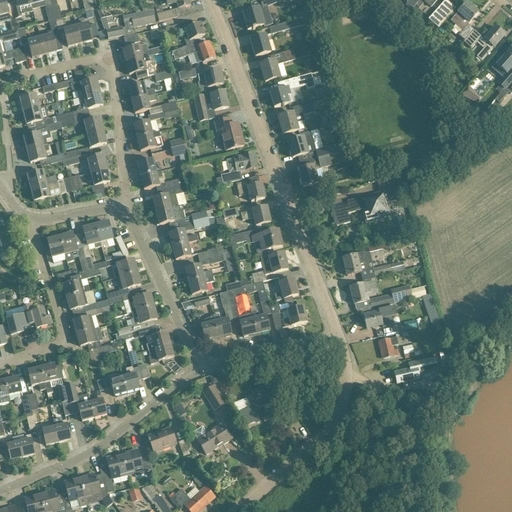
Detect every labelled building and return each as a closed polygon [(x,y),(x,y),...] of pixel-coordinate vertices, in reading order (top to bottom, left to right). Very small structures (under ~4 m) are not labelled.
[(16,24),(16,22),(12,7),(11,4),(6,6),(4,0),(0,0),(0,16),(8,15),(9,21),(12,32),(18,31),(16,24)] [(12,7),(16,22),(21,20),(20,15),(33,12),(31,6),(29,0),(16,0),(17,3),(11,4),(12,7)] [(82,0),(86,14),(92,12),(95,11),(92,0),(82,0)] [(190,7),(188,0),(160,0),(162,6),(177,3),(179,10),(190,7)] [(260,9),(243,14),(248,31),(253,30),(253,31),(255,30),(255,29),(264,26),(264,28),(272,26),(266,7),(280,2),(278,0),(260,0),(257,1),(260,9)] [(413,9),(421,0),(410,0),(407,4),(413,9)] [(438,0),(441,0),(445,3),(447,2),(447,0),(427,0),(425,3),(431,8),(438,0)] [(445,3),(429,21),(438,29),(456,10),(447,2),(445,3)] [(464,41),(473,30),(468,26),(478,14),(467,3),(450,22),(462,32),(460,35),(458,37),(464,41)] [(55,21),(61,20),(57,6),(51,8),(55,21)] [(46,9),(45,10),(49,23),(55,21),(51,8),(46,9)] [(157,15),(159,23),(161,22),(177,18),(175,10),(163,13),(161,14),(159,14),(157,15)] [(105,19),(100,20),(105,32),(106,32),(108,40),(124,37),(135,34),(134,29),(155,24),(153,14),(152,11),(143,13),(140,14),(136,15),(123,17),(125,29),(122,30),(122,28),(110,31),(108,25),(106,19),(106,18),(105,19)] [(57,31),(66,29),(63,19),(61,20),(55,21),(56,27),(56,28),(57,31)] [(272,36),(307,25),(305,19),(270,29),(272,36)] [(187,48),(196,44),(194,40),(205,36),(200,24),(185,30),(188,39),(184,41),(187,48)] [(80,45),(93,42),(88,25),(76,28),(80,45)] [(68,48),(80,45),(76,28),(64,31),(68,48)] [(488,44),(477,58),(482,62),(493,49),(504,36),(495,28),(484,40),(483,41),(488,44)] [(27,41),(24,29),(18,31),(20,38),(20,39),(21,42),(27,41)] [(464,41),(462,42),(471,50),(477,44),(482,38),(473,30),(464,41)] [(20,38),(18,31),(12,32),(12,33),(0,35),(0,42),(3,42),(3,44),(20,39),(20,38)] [(44,56),(62,51),(58,34),(40,39),(44,56)] [(135,34),(124,37),(124,39),(126,47),(140,43),(137,35),(135,36),(135,34)] [(255,58),(265,55),(271,53),(266,36),(250,41),(255,58)] [(32,59),(44,56),(40,39),(28,43),(30,50),(32,59)] [(0,55),(17,51),(16,50),(6,53),(3,44),(3,42),(0,42),(0,55)] [(216,59),(210,43),(197,48),(196,44),(187,48),(172,54),(172,53),(166,55),(168,61),(174,59),(175,62),(193,55),(197,64),(202,62),(203,64),(216,59)] [(511,45),(510,44),(496,60),(498,62),(491,69),(496,73),(501,67),(509,73),(511,69),(511,45)] [(148,52),(147,46),(140,48),(140,47),(123,51),(126,64),(151,57),(164,54),(163,48),(148,52)] [(265,83),(280,79),(276,67),(297,61),(296,57),(304,55),(302,48),(281,54),(283,59),(260,66),(265,83)] [(26,62),(23,49),(16,50),(17,51),(0,55),(0,68),(5,68),(4,62),(14,60),(15,65),(26,62)] [(152,61),(151,57),(126,64),(129,76),(136,74),(137,81),(148,78),(145,65),(153,63),(152,61)] [(180,82),(196,78),(195,70),(178,74),(180,82)] [(202,93),(209,92),(209,89),(223,85),(220,71),(204,74),(198,76),(199,83),(198,85),(200,92),(202,93)] [(511,72),(500,86),(504,90),(511,80),(511,72)] [(164,82),(171,80),(169,73),(156,76),(154,76),(156,84),(164,82)] [(312,75),(298,79),(288,81),(290,88),(270,93),(274,109),(282,107),(282,108),(284,107),(284,106),(297,103),(295,95),(294,90),(306,87),(307,91),(315,88),(312,75)] [(81,85),(78,83),(77,80),(56,85),(58,91),(71,88),(72,91),(76,93),(77,93),(79,99),(100,94),(96,81),(81,85)] [(500,95),(495,100),(495,101),(498,103),(499,102),(501,99),(508,92),(511,95),(511,94),(511,80),(504,90),(503,91),(500,95)] [(44,95),(54,92),(58,91),(56,85),(43,89),(44,95)] [(146,93),(144,85),(128,89),(132,101),(155,95),(154,91),(146,93)] [(228,109),(225,93),(211,96),(211,97),(204,98),(203,96),(194,98),(199,123),(209,121),(206,106),(212,104),(214,112),(228,109)] [(89,116),(88,110),(103,107),(100,94),(79,99),(81,106),(77,113),(63,116),(59,117),(60,123),(74,120),(86,117),(89,116)] [(157,103),(155,95),(132,101),(135,115),(151,111),(149,105),(157,103)] [(23,113),(39,109),(36,96),(20,100),(23,113)] [(162,114),(177,110),(175,103),(161,107),(162,114)] [(302,122),(305,122),(303,116),(315,113),(314,111),(312,103),(300,107),(301,112),(293,114),(279,118),(283,135),(293,133),(298,131),(296,124),(302,122)] [(44,108),(39,109),(23,113),(27,126),(36,123),(38,129),(47,126),(60,123),(59,117),(59,118),(48,120),(44,108)] [(179,117),(177,110),(162,114),(164,120),(164,121),(179,117)] [(328,127),(336,126),(334,118),(326,120),(328,127)] [(84,123),(87,136),(103,132),(100,119),(84,123)] [(74,120),(60,123),(62,129),(62,130),(75,126),(74,120)] [(134,126),(137,139),(157,134),(158,132),(156,124),(154,122),(154,121),(134,126)] [(229,127),(227,121),(215,124),(218,138),(222,137),(226,152),(244,147),(238,125),(229,127)] [(47,126),(38,129),(39,134),(24,138),(27,151),(47,146),(46,141),(51,140),(49,133),(47,126)] [(90,149),(97,147),(106,145),(103,132),(87,136),(90,149)] [(159,134),(157,134),(137,139),(140,153),(163,147),(159,134)] [(304,138),(298,140),(288,143),(292,159),(316,153),(318,160),(342,153),(343,153),(344,153),(341,145),(316,152),(314,145),(312,137),(304,139),(304,138)] [(171,151),(186,147),(184,141),(170,144),(171,151)] [(30,164),(40,162),(45,160),(44,154),(49,153),(47,146),(27,151),(30,164)] [(190,165),(188,155),(186,147),(171,151),(173,158),(179,157),(182,167),(190,165)] [(64,161),(90,155),(89,149),(76,152),(63,156),(64,161)] [(303,188),(313,186),(317,184),(318,184),(315,172),(321,170),(321,169),(335,165),(345,162),(343,153),(342,153),(318,160),(319,166),(299,171),(303,188)] [(217,187),(223,185),(242,181),(240,173),(258,169),(254,154),(233,158),(235,167),(230,175),(221,177),(221,178),(216,179),(217,187)] [(51,165),(64,161),(63,156),(49,159),(51,165)] [(91,174),(107,170),(103,157),(88,161),(91,174)] [(80,165),(78,158),(64,161),(66,168),(80,165)] [(147,162),(137,165),(141,177),(156,173),(153,161),(147,162)] [(94,187),(110,183),(107,170),(91,174),(94,187)] [(45,180),(43,173),(27,177),(31,189),(57,183),(57,182),(56,177),(45,180)] [(156,173),(141,177),(144,191),(158,187),(159,187),(158,179),(163,178),(161,173),(156,174),(156,173)] [(383,205),(410,198),(403,175),(377,182),(381,195),(365,199),(364,197),(348,202),(349,206),(331,210),(336,227),(350,223),(348,214),(364,210),(367,222),(381,219),(380,216),(384,215),(381,204),(383,203),(383,205)] [(73,192),(83,190),(79,176),(70,179),(73,192)] [(67,194),(73,192),(70,179),(63,180),(67,194)] [(184,179),(170,182),(172,189),(186,186),(184,179)] [(57,182),(57,183),(31,189),(34,202),(50,198),(48,192),(59,189),(61,195),(67,194),(63,180),(57,182)] [(250,188),(249,182),(237,184),(239,198),(249,196),(251,204),(257,202),(257,201),(265,200),(261,185),(250,188)] [(153,200),(151,201),(152,208),(155,207),(156,213),(178,207),(179,207),(176,196),(184,194),(188,193),(186,186),(172,189),(166,191),(168,196),(159,198),(153,200)] [(158,219),(155,219),(157,227),(159,226),(169,224),(181,221),(181,220),(183,219),(181,211),(184,210),(183,206),(179,207),(178,207),(156,213),(158,219)] [(271,224),(267,208),(252,212),(241,215),(242,222),(254,219),(256,227),(271,224)] [(225,220),(239,217),(237,209),(223,213),(225,220)] [(191,217),(193,223),(214,218),(212,211),(206,213),(191,217)] [(214,218),(193,223),(195,231),(210,227),(209,226),(215,225),(214,218)] [(101,247),(108,245),(107,242),(113,240),(108,223),(96,227),(101,247)] [(101,247),(96,227),(83,230),(88,247),(94,245),(95,249),(101,247)] [(172,249),(187,245),(198,242),(197,236),(186,238),(184,231),(169,235),(172,249)] [(282,248),(278,232),(253,238),(254,244),(255,243),(258,256),(257,257),(258,258),(260,257),(268,255),(267,251),(282,248)] [(251,241),(249,233),(236,237),(238,244),(251,241)] [(77,252),(73,235),(60,238),(67,264),(74,262),(71,254),(77,252)] [(125,257),(129,255),(120,237),(115,239),(121,253),(112,255),(113,257),(105,259),(106,263),(125,257)] [(67,264),(60,238),(48,242),(52,259),(65,255),(67,264)] [(176,261),(185,259),(191,258),(187,245),(172,249),(176,261)] [(83,250),(77,252),(80,262),(83,275),(85,274),(89,273),(86,260),(82,248),(83,250)] [(210,258),(224,255),(223,248),(208,252),(208,253),(198,255),(199,261),(210,258)] [(347,277),(357,275),(361,274),(361,272),(365,271),(373,269),(370,253),(361,255),(353,257),(343,260),(347,277)] [(226,262),(224,255),(210,258),(211,266),(226,262)] [(263,283),(267,282),(265,276),(288,271),(284,255),(269,259),(268,255),(260,257),(263,272),(251,275),(254,285),(263,283)] [(86,260),(89,273),(94,272),(93,267),(91,259),(86,260)] [(117,271),(113,272),(115,280),(116,279),(137,274),(133,261),(127,263),(116,266),(117,271)] [(404,271),(403,263),(373,270),(374,277),(404,271)] [(185,270),(189,283),(213,277),(212,272),(203,274),(201,266),(185,270)] [(58,282),(68,279),(70,279),(72,278),(70,272),(57,276),(58,282)] [(137,274),(116,279),(118,286),(121,285),(123,291),(131,289),(140,286),(137,274)] [(83,288),(79,276),(72,278),(70,279),(71,284),(64,286),(67,299),(83,295),(90,293),(88,287),(83,288)] [(192,296),(202,294),(208,292),(206,285),(215,283),(213,277),(189,283),(192,296)] [(293,302),(292,298),(298,296),(294,280),(279,284),(282,293),(274,295),(276,302),(284,300),(285,304),(293,302)] [(227,293),(242,290),(240,283),(226,286),(227,293)] [(242,288),(240,283),(242,290),(243,296),(244,296),(258,292),(265,291),(263,283),(254,285),(242,288)] [(350,289),(348,290),(349,295),(352,295),(353,300),(354,306),(355,306),(368,302),(367,296),(371,295),(368,284),(350,288),(350,289)] [(411,291),(410,287),(391,292),(392,296),(368,301),(371,310),(427,297),(424,288),(411,291)] [(243,296),(242,290),(227,293),(226,294),(230,308),(234,324),(240,323),(244,339),(256,335),(250,310),(245,312),(246,316),(239,317),(237,307),(236,299),(244,297),(244,296),(243,296)] [(262,307),(269,305),(265,291),(258,292),(262,307)] [(108,301),(121,297),(119,292),(107,296),(108,301)] [(136,299),(135,294),(121,298),(121,297),(108,301),(110,307),(122,303),(127,302),(131,314),(153,308),(150,296),(136,299)] [(226,294),(220,295),(223,310),(224,310),(230,308),(226,294)] [(83,295),(67,299),(71,311),(87,307),(83,295)] [(196,309),(210,306),(208,298),(194,302),(196,309)] [(97,310),(110,307),(108,301),(95,305),(97,310)] [(438,319),(433,303),(424,306),(429,322),(438,319)] [(23,308),(25,315),(28,326),(35,325),(36,329),(48,326),(45,317),(44,310),(34,312),(32,305),(23,308)] [(259,318),(257,313),(257,311),(256,308),(255,306),(250,308),(251,310),(250,310),(256,335),(270,332),(266,316),(259,318)] [(111,312),(110,307),(97,310),(98,316),(111,312)] [(157,321),(153,308),(131,314),(131,315),(132,314),(134,320),(132,321),(133,327),(131,328),(117,332),(119,337),(116,338),(116,339),(132,334),(138,333),(145,331),(150,329),(149,323),(157,321)] [(284,329),(307,324),(303,308),(287,312),(289,320),(283,321),(284,329)] [(367,330),(382,326),(382,329),(394,326),(392,318),(397,317),(394,308),(378,311),(378,313),(364,317),(367,330)] [(275,331),(282,329),(279,313),(272,314),(275,331)] [(22,328),(28,326),(25,315),(7,319),(11,336),(23,333),(22,328)] [(212,317),(218,339),(231,335),(227,319),(220,321),(219,317),(219,315),(213,317),(212,317)] [(205,342),(218,339),(212,317),(201,324),(205,342)] [(74,323),(77,335),(94,330),(90,318),(74,323)] [(77,335),(80,348),(97,343),(103,341),(100,329),(94,330),(77,335)] [(138,333),(139,339),(153,335),(151,329),(150,329),(145,331),(138,333)] [(118,344),(125,342),(131,340),(133,339),(132,334),(116,339),(118,344)] [(155,351),(171,346),(167,334),(147,339),(149,346),(147,346),(148,352),(149,352),(155,351)] [(389,340),(379,342),(383,360),(398,357),(396,350),(397,350),(397,349),(395,347),(398,346),(397,339),(389,340)] [(131,365),(138,364),(131,340),(125,342),(129,358),(131,365)] [(174,358),(171,346),(155,351),(149,352),(150,358),(149,359),(151,366),(159,364),(159,362),(174,358)] [(416,351),(415,346),(413,346),(403,348),(406,361),(415,359),(414,352),(416,351)] [(98,363),(105,361),(101,348),(95,350),(98,363)] [(92,365),(98,363),(95,350),(88,352),(92,365)] [(394,373),(397,385),(420,380),(418,374),(438,369),(435,357),(408,364),(409,369),(394,373)] [(139,368),(138,364),(131,365),(132,369),(126,370),(128,378),(123,379),(127,396),(137,393),(137,391),(139,390),(137,384),(138,384),(140,382),(143,381),(139,368)] [(48,395),(53,394),(51,386),(51,383),(58,381),(54,365),(41,368),(48,395)] [(143,381),(149,379),(146,366),(139,368),(143,381)] [(48,395),(41,368),(28,372),(31,387),(39,386),(40,392),(46,391),(47,395),(48,395)] [(117,381),(116,376),(109,378),(115,397),(117,397),(117,399),(127,396),(123,379),(117,381)] [(9,397),(22,394),(18,378),(5,381),(9,397)] [(100,392),(111,389),(108,378),(97,381),(100,392)] [(0,405),(10,403),(9,397),(5,381),(0,382),(0,424),(2,424),(1,424),(3,423),(0,411),(0,405)] [(216,411),(226,405),(214,386),(205,393),(216,411)] [(265,421),(260,408),(272,403),(265,387),(262,388),(252,392),(253,395),(247,397),(248,399),(234,405),(238,415),(241,415),(245,427),(257,422),(258,424),(265,421)] [(68,403),(68,401),(65,388),(57,390),(60,402),(62,402),(63,404),(68,403)] [(432,403),(437,406),(443,398),(437,394),(432,403)] [(32,412),(38,410),(35,395),(29,397),(32,412)] [(77,404),(82,423),(94,419),(90,405),(88,396),(74,400),(68,401),(68,403),(69,406),(77,404)] [(33,416),(32,412),(29,397),(21,398),(25,413),(26,413),(27,418),(33,416)] [(94,419),(107,416),(101,397),(95,399),(96,403),(90,405),(94,419)] [(72,416),(69,406),(68,403),(63,404),(65,417),(72,416)] [(417,407),(409,412),(417,424),(421,422),(420,417),(424,414),(417,407)] [(35,424),(41,423),(38,410),(32,412),(33,416),(35,424)] [(30,431),(36,430),(35,424),(33,416),(27,418),(30,431)] [(59,444),(71,441),(66,422),(60,423),(62,428),(56,430),(59,444)] [(232,440),(223,424),(207,434),(203,428),(193,434),(197,440),(197,441),(206,456),(224,445),(224,444),(231,440),(232,440)] [(50,431),(49,426),(42,428),(46,447),(59,444),(56,430),(50,431)] [(177,447),(174,439),(170,429),(163,432),(164,434),(149,439),(149,441),(148,441),(149,444),(150,443),(154,455),(177,447)] [(24,459),(35,456),(31,436),(24,437),(25,442),(20,443),(24,459)] [(13,440),(6,442),(11,462),(24,459),(20,443),(14,445),(13,440)] [(183,457),(190,455),(185,441),(178,443),(183,457)] [(143,461),(140,459),(138,452),(122,456),(128,476),(135,474),(136,478),(144,476),(143,473),(151,471),(148,460),(143,461)] [(107,495),(115,493),(112,480),(128,476),(122,456),(107,460),(111,477),(103,479),(107,495)] [(95,476),(80,479),(86,501),(100,497),(100,499),(107,509),(108,508),(113,504),(111,501),(110,500),(108,497),(107,495),(103,479),(102,475),(95,477),(95,476)] [(86,501),(80,479),(65,483),(70,505),(79,503),(80,509),(87,507),(86,501)] [(153,504),(158,511),(169,511),(150,485),(142,490),(152,505),(153,504)] [(200,511),(215,499),(205,488),(200,494),(195,489),(187,496),(181,491),(175,496),(173,493),(169,497),(171,500),(170,501),(180,511),(185,507),(189,511),(200,511)] [(132,504),(142,501),(139,489),(129,492),(132,504)] [(57,511),(60,511),(55,492),(40,496),(44,511),(57,511)] [(44,511),(40,496),(25,499),(27,511),(44,511)]
